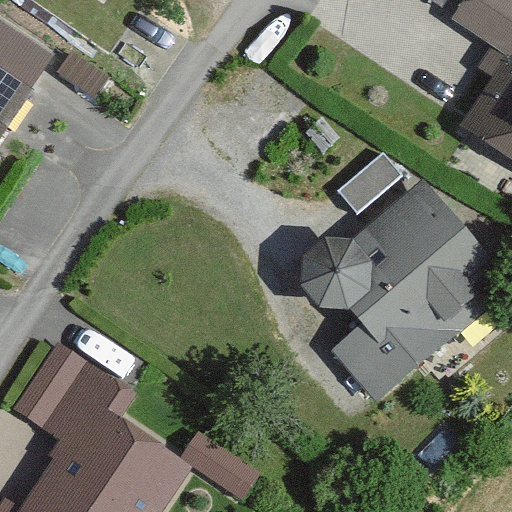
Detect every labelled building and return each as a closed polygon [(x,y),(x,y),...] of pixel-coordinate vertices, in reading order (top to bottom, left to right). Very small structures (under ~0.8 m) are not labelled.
[(421,0),(447,16),(457,0),(421,0)] [(511,0),(477,0),(458,29),(497,54),(483,76),(499,86),(467,135),(511,163),(511,0)] [(0,173),(69,70),(0,24),(0,173)] [(362,214),(407,177),(386,152),(341,189),(362,214)] [(334,318),(361,318),(371,330),(336,358),(380,413),(511,305),(511,279),(435,186),(357,250),(333,249),(317,259),(307,279),(311,298),(334,318)] [(88,373),(58,353),(15,417),(45,437),(88,373)] [(49,439),(67,451),(25,511),(22,511),(7,502),(0,511),(181,511),(204,478),(126,426),(140,406),(93,374),(49,439)] [(263,481),(204,442),(189,464),(248,504),(263,481)]
